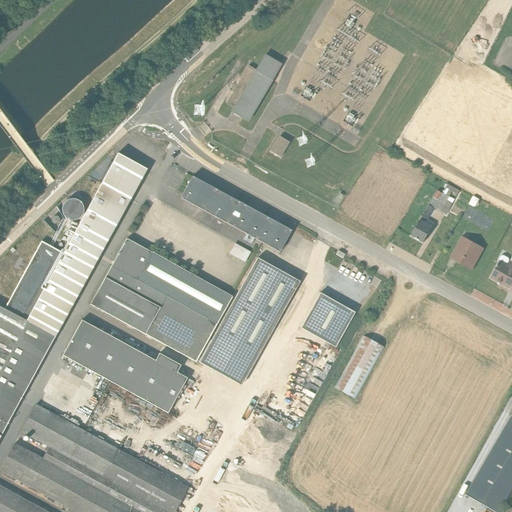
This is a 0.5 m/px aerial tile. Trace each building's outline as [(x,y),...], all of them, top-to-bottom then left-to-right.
[(231,112),(247,121),(271,82),(271,81),(280,65),(264,56),(254,71),(247,67),(227,103),(225,103),(233,108),(231,112)] [(288,143),(278,137),(270,152),(279,158),(288,143)] [(0,436),(146,169),(116,154),(63,253),(40,242),(4,310),(0,307),(0,436)] [(290,231),(190,176),(178,198),(279,252),(290,231)] [(451,207),(459,191),(447,184),(445,188),(446,189),(444,194),(436,191),(427,207),(411,236),(422,243),(424,243),(433,227),(425,223),(426,220),(427,220),(428,220),(434,209),(446,215),(451,207)] [(479,200),(473,197),(469,205),(474,208),(479,200)] [(72,218),(67,230),(71,232),(77,220),(72,218)] [(456,262),(472,271),(484,249),(461,237),(455,248),(449,259),(456,262)] [(233,297),(125,238),(89,304),(240,386),(297,282),(254,258),(233,297)] [(235,243),(229,253),(245,262),(251,252),(235,243)] [(508,259),(503,256),(500,257),(499,259),(500,262),(490,279),(509,290),(508,292),(511,293),(511,257),(510,261),(509,261),(508,259)] [(353,313),(318,294),(299,329),(335,348),(353,313)] [(81,321),(62,355),(62,356),(166,413),(186,378),(185,378),(176,373),(179,366),(158,354),(154,361),(81,321)] [(354,400),(382,349),(362,337),(334,388),(354,400)] [(174,511),(188,488),(35,405),(20,432),(47,447),(41,458),(13,443),(0,467),(0,472),(73,511),(174,511)] [(511,415),(466,495),(494,511),(499,511),(511,491),(511,415)] [(47,511),(0,486),(0,511),(47,511)] [(511,511),(511,498),(502,511),(511,511)]
